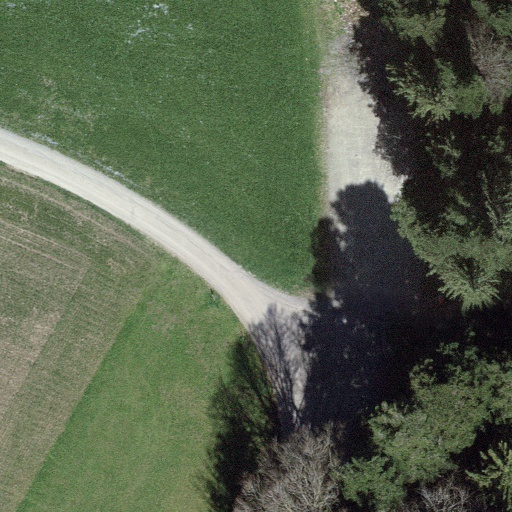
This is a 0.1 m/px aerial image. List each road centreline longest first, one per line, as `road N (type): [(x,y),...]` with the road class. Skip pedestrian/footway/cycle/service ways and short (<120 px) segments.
road 1 (track): [(288,511),(310,346),(174,234),(106,190),(0,142)]
road 2 (track): [(310,346),(511,356)]
